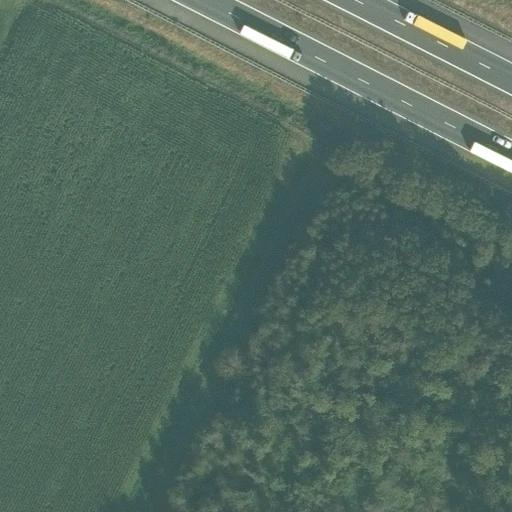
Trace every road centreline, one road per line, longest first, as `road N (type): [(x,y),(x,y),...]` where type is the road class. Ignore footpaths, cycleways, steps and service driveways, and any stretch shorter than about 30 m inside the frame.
road 1 (motorway): [(199,0),(511,157)]
road 2 (track): [(312,207),(157,511)]
road 3 (motorway): [(511,69),(373,0)]
